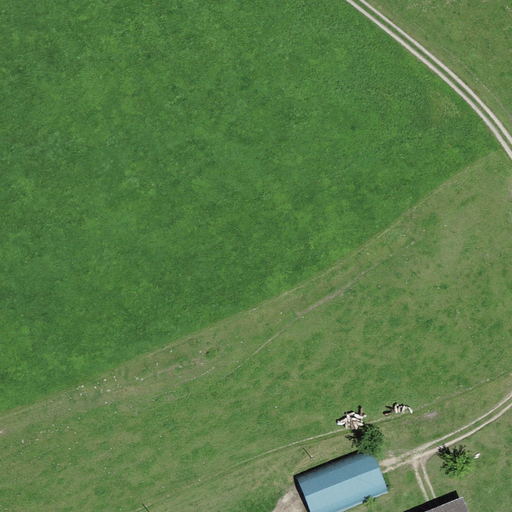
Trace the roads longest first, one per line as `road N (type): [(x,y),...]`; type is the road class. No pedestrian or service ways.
road 1 (track): [(350,0),(453,81),(511,149)]
road 2 (track): [(511,400),(386,465)]
